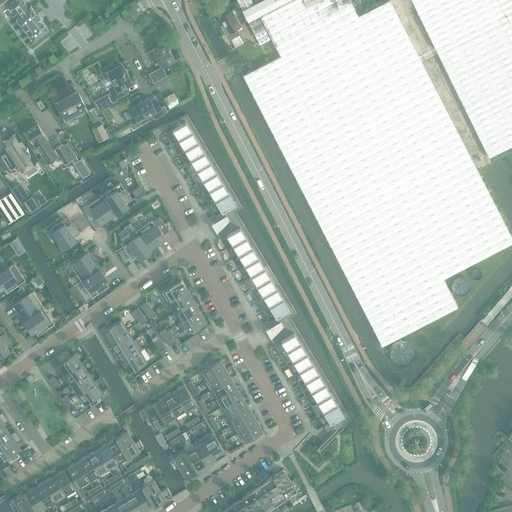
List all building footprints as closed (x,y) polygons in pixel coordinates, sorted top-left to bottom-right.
[(0,0),(0,9),(7,4),(16,17),(17,19),(16,20),(20,26),(21,25),(22,26),(27,33),(27,32),(28,33),(26,34),(31,40),(32,39),(34,41),(48,29),(30,6),(29,7),(23,0),(0,0)] [(261,0),(254,4),(242,10),(248,22),(290,0),(303,0),(314,20),(351,2),(349,0),(261,0)] [(243,76),(380,346),(456,307),(442,279),(511,243),(511,240),(389,0),(388,0),(360,14),(358,16),(351,2),(314,20),(303,0),(290,0),(248,22),(260,45),(272,39),(280,56),(243,76)] [(511,0),(411,0),(489,157),(511,145),(511,0)] [(221,26),(225,34),(227,33),(235,47),(244,43),(236,29),(241,26),(232,10),(231,10),(229,9),(224,12),(224,14),(219,16),(224,24),(221,26)] [(176,63),(182,59),(178,52),(172,55),(167,44),(154,51),(162,66),(174,60),(176,63)] [(107,94),(94,101),(99,110),(117,101),(116,99),(128,92),(124,86),(131,83),(121,65),(113,69),(111,64),(101,70),(105,78),(101,80),(106,90),(109,88),(111,93),(108,95),(107,94)] [(154,82),(167,76),(163,68),(158,71),(160,75),(152,79),(154,82)] [(65,122),(87,110),(77,92),(56,103),(63,117),(65,122)] [(138,104),(123,113),(127,120),(130,118),(135,126),(140,123),(138,120),(145,116),(151,113),(154,118),(167,111),(164,106),(161,107),(158,102),(154,104),(149,97),(138,103),(138,104)] [(41,110),(45,107),(40,99),(36,102),(41,110)] [(110,106),(101,111),(105,118),(114,114),(110,106)] [(339,432),(351,419),(290,317),(296,312),(236,212),(242,206),(186,114),(169,122),(169,123),(178,119),(180,123),(166,132),(218,220),(226,215),(228,218),(216,231),(273,326),(281,321),(283,324),(270,337),(326,431),(334,426),(336,429),(323,443),(316,450),(321,455),(337,438),(340,435),(339,432)] [(37,124),(25,132),(32,143),(33,142),(35,145),(34,146),(37,151),(38,151),(42,157),(46,163),(47,164),(58,157),(57,156),(58,155),(64,164),(72,159),(74,163),(83,177),(90,173),(81,159),(79,160),(76,157),(77,156),(74,152),(73,152),(67,142),(63,145),(62,143),(54,148),(55,150),(53,151),(43,135),(44,135),(37,124)] [(108,135),(102,124),(92,129),(98,143),(109,138),(108,135)] [(8,150),(0,155),(0,156),(10,171),(18,166),(22,171),(35,162),(27,150),(28,150),(27,148),(26,148),(16,133),(2,142),(8,150)] [(120,182),(104,194),(118,214),(124,210),(122,207),(132,199),(120,182)] [(136,196),(144,192),(141,186),(133,191),(136,196)] [(28,197),(22,201),(30,212),(39,206),(47,200),(43,194),(35,199),(31,201),(28,197)] [(118,214),(104,194),(88,205),(100,223),(111,216),(112,218),(118,214)] [(5,196),(0,198),(0,210),(8,223),(19,216),(5,196)] [(71,244),(71,243),(75,240),(73,237),(80,233),(79,232),(72,223),(72,222),(71,222),(67,216),(51,228),(53,231),(59,239),(56,241),(62,250),(71,244)] [(152,219),(136,230),(136,231),(150,251),(156,247),(155,245),(165,238),(163,235),(169,231),(159,217),(153,221),(152,219)] [(78,219),(72,223),(79,232),(84,228),(78,219)] [(130,235),(120,242),(131,260),(142,252),(144,255),(150,251),(136,231),(136,230),(132,225),(126,229),(130,235)] [(123,248),(119,252),(125,260),(129,257),(123,248)] [(72,263),(70,264),(82,280),(92,273),(101,267),(96,261),(94,262),(87,252),(75,260),(74,262),(72,263)] [(0,271),(0,288),(2,287),(7,293),(18,285),(24,281),(25,280),(14,263),(0,273),(0,271)] [(82,280),(81,281),(92,297),(98,293),(98,294),(109,286),(105,280),(107,278),(104,273),(105,273),(101,267),(92,273),(82,280)] [(472,282),(472,281),(472,278),(470,275),(467,274),(464,273),(461,273),(459,274),(457,275),(455,277),(454,279),(454,281),(455,285),(456,288),(459,290),(462,290),(466,290),(469,288),(471,286),(472,282)] [(39,275),(33,279),(37,286),(44,282),(39,275)] [(170,300),(187,290),(184,285),(182,280),(181,279),(159,292),(166,303),(170,300)] [(176,310),(193,300),(193,299),(190,294),(187,290),(170,300),(176,310)] [(26,295),(14,304),(21,314),(20,315),(19,315),(23,322),(43,308),(44,307),(33,291),(30,293),(27,295),(27,294),(26,295)] [(193,300),(176,310),(178,313),(176,314),(180,321),(180,322),(199,310),(197,305),(194,301),(193,300)] [(140,305),(147,316),(153,311),(146,301),(140,305)] [(132,311),(139,322),(145,317),(138,307),(132,311)] [(43,308),(23,322),(27,327),(30,325),(38,336),(49,328),(54,324),(43,308)] [(202,315),(199,310),(180,322),(180,321),(178,323),(184,334),(206,321),(205,319),(202,315)] [(107,336),(110,340),(127,330),(121,319),(110,326),(108,324),(101,328),(106,336),(107,336)] [(1,326),(0,326),(0,356),(4,353),(4,352),(2,350),(7,347),(13,343),(5,331),(5,332),(1,326)] [(127,330),(110,340),(113,344),(111,345),(115,351),(133,340),(127,330)] [(167,331),(161,335),(169,345),(175,341),(167,331)] [(159,337),(153,341),(160,351),(166,347),(159,337)] [(133,340),(115,351),(118,357),(120,356),(122,361),(140,350),(140,351),(142,349),(135,338),(133,340)] [(417,352),(416,349),(414,345),(411,343),(409,342),(407,342),(404,342),(401,343),(400,344),(398,346),(397,347),(396,350),(396,351),(396,355),(397,357),(398,359),(400,360),(402,362),(405,363),(409,362),(411,361),(413,360),(414,359),(416,356),(417,352)] [(56,357),(60,363),(58,364),(61,369),(60,370),(63,375),(81,362),(75,353),(71,355),(67,349),(56,357)] [(140,350),(122,361),(125,365),(123,366),(128,374),(136,370),(135,368),(146,361),(140,351),(140,350)] [(209,379),(226,369),(223,364),(222,364),(220,360),(203,370),(209,379)] [(71,383),(88,372),(81,362),(63,375),(67,380),(68,379),(71,383)] [(214,388),(231,378),(228,374),(229,373),(226,369),(209,379),(214,388)] [(88,372),(71,383),(74,388),(73,389),(76,394),(94,381),(88,372)] [(30,374),(25,378),(29,383),(34,380),(30,374)] [(231,378),(214,388),(219,396),(236,386),(231,378)] [(94,381),(76,394),(80,399),(81,398),(85,402),(87,401),(91,407),(102,400),(98,393),(101,391),(94,381)] [(184,409),(186,412),(197,406),(183,384),(177,388),(178,389),(174,391),(184,409)] [(224,405),(241,395),(239,391),(236,386),(219,396),(224,405)] [(163,396),(175,415),(184,409),(174,391),(170,393),(170,392),(163,396)] [(241,395),(224,405),(229,414),(247,404),(244,399),(243,399),(241,395)] [(175,415),(163,396),(158,399),(158,400),(154,403),(165,420),(175,415)] [(139,412),(143,419),(148,416),(155,427),(166,421),(165,420),(154,403),(151,405),(150,404),(144,408),(139,412)] [(235,423),(251,413),(247,404),(229,414),(235,423)] [(251,413),(235,423),(240,432),(257,421),(254,416),(254,417),(251,413)] [(8,420),(5,416),(0,419),(0,433),(7,429),(3,424),(8,420)] [(240,432),(237,433),(242,442),(246,440),(247,442),(255,438),(253,436),(262,431),(260,426),(257,421),(240,432)] [(10,434),(7,429),(0,433),(0,447),(18,435),(15,430),(10,434)] [(128,456),(127,456),(128,457),(138,451),(138,450),(143,447),(139,439),(134,443),(127,431),(120,435),(121,436),(117,438),(128,456)] [(161,432),(155,436),(160,445),(166,441),(165,440),(161,432)] [(202,438),(214,459),(218,456),(219,457),(225,454),(212,432),(202,438)] [(0,447),(0,454),(4,459),(6,458),(10,464),(21,456),(17,450),(20,448),(16,442),(21,439),(18,435),(0,447)] [(128,456),(117,438),(113,440),(113,439),(107,443),(118,462),(127,456),(128,456)] [(214,459),(202,438),(192,444),(194,447),(194,446),(205,464),(214,459)] [(97,450),(108,467),(118,462),(107,443),(101,446),(101,447),(97,450)] [(196,470),(205,464),(194,446),(194,447),(186,452),(185,452),(196,470)] [(185,452),(186,452),(184,449),(173,455),(175,458),(169,461),(174,468),(179,465),(186,477),(193,473),(192,472),(196,470),(185,452)] [(108,467),(97,450),(94,452),(93,451),(87,455),(98,473),(108,467)] [(78,461),(88,479),(98,473),(87,455),(81,458),(82,459),(78,461)] [(88,479),(78,461),(74,464),(74,463),(67,466),(78,485),(88,479)] [(272,476),(287,497),(297,489),(296,487),(298,485),(299,486),(300,485),(294,477),(293,478),(291,480),(282,468),(280,470),(281,470),(282,469),(284,472),(278,476),(276,473),(272,476)] [(54,476),(65,493),(75,487),(64,469),(57,472),(58,473),(54,476)] [(65,493),(54,476),(50,478),(50,477),(44,480),(55,499),(65,493)] [(264,486),(276,504),(287,497),(272,476),(268,478),(270,482),(264,486)] [(142,485),(154,504),(157,502),(158,503),(165,499),(164,498),(171,494),(167,487),(160,491),(153,479),(142,485)] [(35,487),(45,505),(55,499),(44,480),(38,484),(38,485),(35,487)] [(134,492),(144,510),(154,504),(142,485),(139,487),(139,488),(134,492)] [(35,511),(36,511),(45,505),(35,487),(34,486),(28,490),(28,491),(25,493),(35,511)] [(255,488),(251,490),(266,511),(276,504),(264,486),(257,491),(255,488)] [(250,496),(243,501),(250,511),(264,511),(266,511),(251,490),(247,493),(250,496)] [(125,497),(133,511),(140,511),(144,510),(134,492),(125,497)] [(14,498),(14,499),(9,502),(13,509),(19,506),(21,511),(35,511),(36,511),(35,511),(25,493),(21,495),(20,494),(14,498)] [(133,511),(125,497),(115,503),(120,511),(133,511)] [(234,502),(231,505),(235,511),(250,511),(243,501),(236,505),(234,502)] [(106,508),(108,511),(120,511),(115,503),(106,508)] [(511,511),(511,503),(491,509),(491,511),(511,511)]
